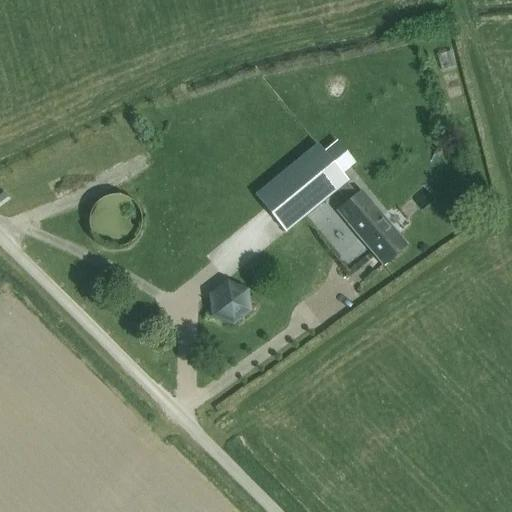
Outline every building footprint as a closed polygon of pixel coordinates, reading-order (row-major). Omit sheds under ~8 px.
[(442,71),(453,68),(447,46),(436,49),(442,71)] [(55,175),(64,192),(125,161),(116,144),(55,175)] [(316,145),(254,196),(285,234),(347,182),(316,145)] [(406,248),(372,206),(362,193),(337,213),(381,268),(406,248)] [(124,246),(133,240),(139,231),(141,220),(138,210),(131,201),(123,197),(113,195),(104,197),(96,203),(90,211),(88,220),(89,230),(95,240),(104,246),(114,248),(124,246)] [(217,316),(249,310),(244,284),(212,290),(217,316)]
